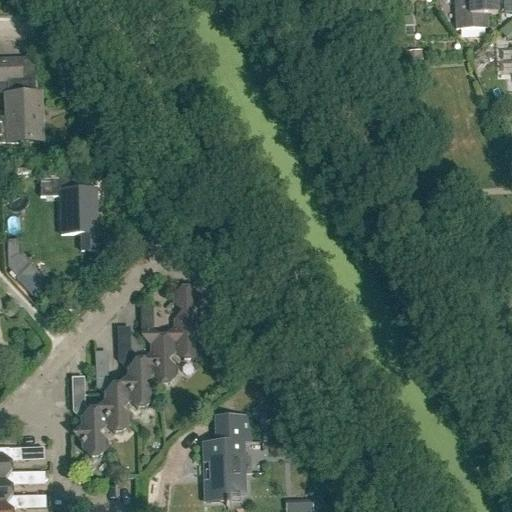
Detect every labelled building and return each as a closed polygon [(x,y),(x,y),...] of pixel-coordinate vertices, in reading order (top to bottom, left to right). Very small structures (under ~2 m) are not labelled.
[(498,16),(497,0),(455,0),(457,32),(488,30),(488,16),(498,16)] [(35,67),(21,67),(21,61),(0,61),(0,83),(7,83),(7,95),(4,96),(5,120),(0,120),(0,144),(6,144),(6,146),(42,144),(41,94),(36,95),(35,80),(35,67)] [(8,172),(9,188),(33,186),(32,170),(8,172)] [(80,236),(81,253),(97,253),(96,192),(77,193),(77,179),(41,179),(41,199),(60,198),(61,236),(80,236)] [(39,210),(40,225),(51,224),(50,209),(39,210)] [(37,305),(52,291),(41,279),(37,284),(25,272),(15,282),(37,305)] [(152,371),(152,380),(159,387),(168,387),(176,378),(176,371),(167,362),(174,355),(182,362),(190,362),(200,353),(200,346),(191,337),(199,329),(199,321),(191,313),(199,305),(199,296),(191,288),(183,288),(174,297),(174,305),(183,314),(174,322),(174,329),(166,337),(159,336),(153,332),(153,327),(141,328),(142,338),(150,347),(150,353),(142,362),(152,371)] [(152,371),(142,362),(136,363),(131,358),(131,350),(118,350),(118,363),(128,372),(127,378),(119,387),(129,396),(128,404),(136,411),(144,412),(153,403),(153,396),(144,387),(152,380),(152,371)] [(129,396),(119,387),(113,387),(108,384),(108,375),(96,375),(96,390),(104,397),(104,404),(96,413),(105,421),(105,429),(114,437),(121,437),(129,428),(129,420),(120,412),(128,404),(129,396)] [(105,421),(96,413),(89,412),(84,409),(84,399),(72,399),(73,414),(80,421),(80,428),(72,437),(81,446),(82,453),(91,462),(98,462),(107,453),(107,446),(98,437),(105,429),(105,421)] [(245,458),(244,445),(250,445),(249,418),(216,419),(217,445),(203,445),(204,465),(214,465),(215,483),(210,483),(211,504),(226,504),(226,508),(230,508),(229,498),(246,497),(245,476),(251,476),(251,458),(245,458)] [(0,484),(2,485),(11,476),(11,468),(14,464),(24,463),(24,451),(10,452),(1,460),(0,459),(0,484)] [(0,508),(4,508),(12,499),(12,492),(16,488),(25,487),(24,475),(11,476),(2,485),(0,484),(0,508)] [(0,511),(15,511),(16,511),(25,511),(25,499),(12,499),(4,508),(0,508),(0,511)]
